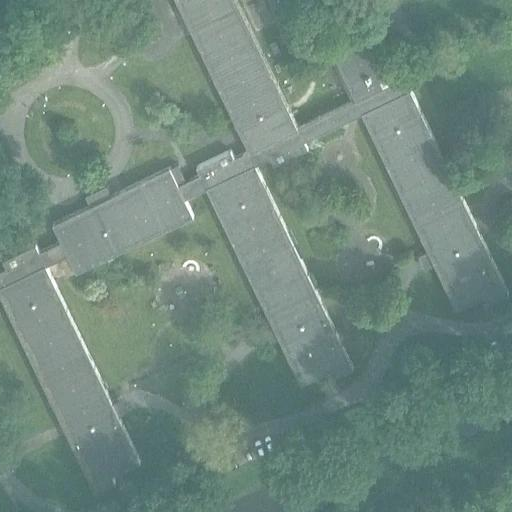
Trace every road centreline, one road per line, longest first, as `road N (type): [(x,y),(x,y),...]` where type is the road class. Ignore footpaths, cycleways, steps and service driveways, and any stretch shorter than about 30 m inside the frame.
road 1 (residential): [(511,318),(462,330),(417,319),(396,326),(366,389),(317,417),(204,446),(107,511)]
road 2 (residential): [(26,168),(73,187),(105,173),(122,143),(108,94),(60,77)]
